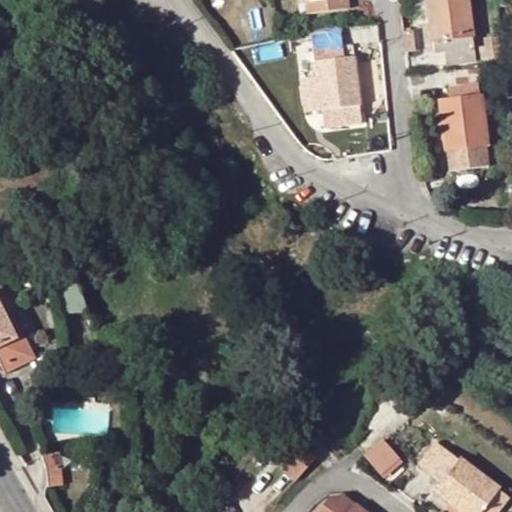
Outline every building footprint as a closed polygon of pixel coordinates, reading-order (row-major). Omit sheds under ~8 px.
[(347,13),(345,0),(303,0),(306,18),(347,13)] [(474,62),(466,0),(424,0),(432,53),(444,51),(446,65),(474,62)] [(341,45),(338,29),(308,33),(320,126),(360,121),(350,43),(341,45)] [(418,53),(415,31),(401,33),(404,54),(418,53)] [(448,88),(450,100),(438,102),(446,161),(486,157),(476,84),(448,88)] [(0,359),(2,358),(8,369),(31,357),(19,333),(12,336),(4,320),(0,311),(0,359)] [(19,333),(11,317),(4,320),(12,336),(19,333)] [(8,369),(2,358),(0,359),(0,371),(1,373),(8,369)] [(361,451),(378,476),(399,461),(381,437),(361,451)] [(298,449),(299,447),(290,439),(276,456),(285,464),(298,449)] [(457,461),(434,444),(417,466),(440,482),(433,491),(460,511),(493,511),(505,497),(457,460),(457,461)] [(312,456),(301,446),(299,447),(298,449),(309,459),(312,456)] [(293,479),(309,459),(298,449),(285,464),(281,469),(293,479)] [(360,511),(341,497),(337,497),(331,498),(325,500),(315,511),(360,511)]
